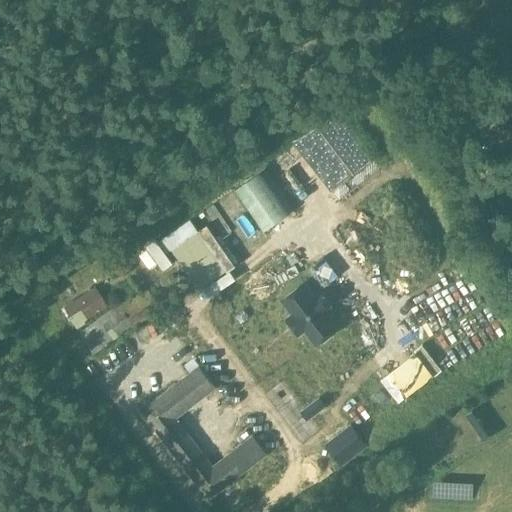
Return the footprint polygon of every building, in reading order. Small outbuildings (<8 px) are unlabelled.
[(269,172),(240,191),(268,232),(297,213),(269,172)] [(299,177),(308,198),(321,193),(312,172),(299,177)] [(175,254),(198,287),(225,268),(191,219),(161,240),(172,257),(175,254)] [(369,247),(390,240),(387,229),(365,235),(369,247)] [(407,285),(413,298),(460,276),(447,250),(438,254),(429,236),(416,242),(422,254),(386,271),(395,290),(407,285)] [(97,279),(125,262),(115,246),(88,263),(97,279)] [(254,276),(268,296),(281,287),(267,267),(254,276)] [(305,282),(280,300),(292,315),(286,319),(299,338),(306,333),(317,348),(342,329),(330,314),(336,309),(323,291),(316,296),(305,282)] [(456,351),(476,338),(469,327),(477,322),(452,283),(422,302),(448,342),(450,340),(456,351)] [(109,307),(96,288),(65,308),(79,329),(86,324),(85,323),(109,307)] [(159,314),(145,292),(81,333),(95,355),(159,314)] [(142,329),(123,366),(145,377),(164,340),(142,329)] [(342,394),(379,368),(366,348),(328,374),(342,394)] [(185,366),(190,373),(142,410),(210,499),(269,454),(254,435),(214,465),(177,418),(217,387),(200,365),(199,366),(194,359),(185,366)] [(322,397),(305,410),(312,419),(329,406),(322,397)] [(355,425),(331,442),(346,464),(371,447),(355,425)] [(485,483),(485,470),(447,469),(447,483),(485,483)]
